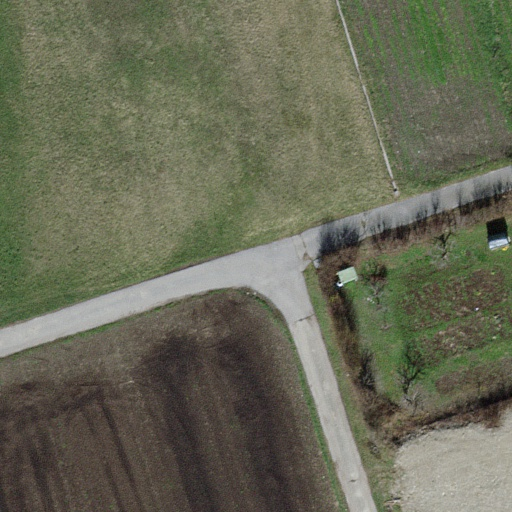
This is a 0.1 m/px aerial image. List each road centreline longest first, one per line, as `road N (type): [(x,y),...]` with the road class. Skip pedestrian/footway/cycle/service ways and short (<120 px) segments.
road 1 (track): [(511,181),(0,343)]
road 2 (track): [(278,256),(360,511)]
